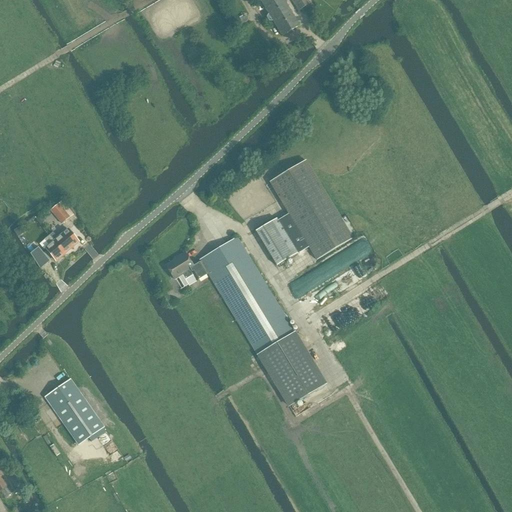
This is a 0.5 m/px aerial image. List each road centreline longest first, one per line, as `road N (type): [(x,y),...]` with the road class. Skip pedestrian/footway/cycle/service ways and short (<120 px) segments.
road 1 (unclassified): [(375,0),(0,358)]
road 2 (track): [(511,193),(308,331),(424,511)]
road 3 (track): [(0,88),(150,0)]
